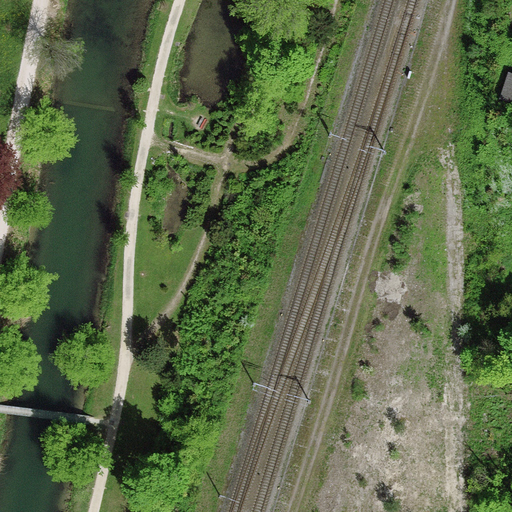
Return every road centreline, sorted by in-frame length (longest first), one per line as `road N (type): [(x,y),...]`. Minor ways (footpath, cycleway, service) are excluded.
road 1 (track): [(93,511),(126,354),(133,207),(180,0)]
road 2 (track): [(126,354),(172,306),(198,258),(227,161),(293,0)]
road 3 (track): [(0,209),(10,131),(44,0)]
